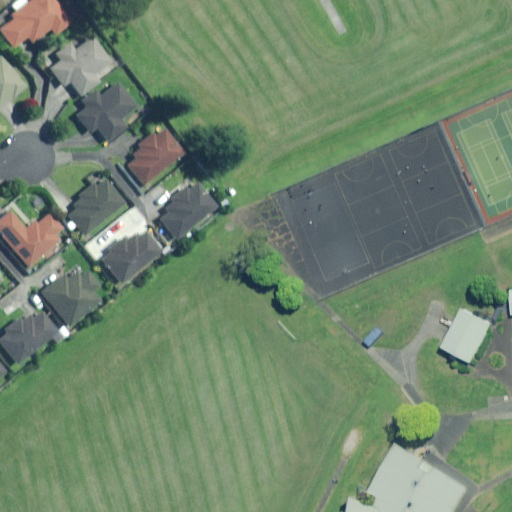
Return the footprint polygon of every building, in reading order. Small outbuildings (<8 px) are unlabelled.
[(18,0),(11,5),(15,10),(9,15),(12,18),(0,27),(0,33),(11,48),(26,37),(30,43),(49,29),(53,35),(71,23),(54,0),(27,0),(26,1),(25,0),(18,0)] [(110,62),(91,36),(73,49),(68,42),(53,54),(58,60),(47,68),(61,87),(68,82),(78,96),(98,82),(93,74),(110,62)] [(0,106),(10,98),(11,99),(25,86),(17,78),(18,76),(0,56),(0,106)] [(136,106),(116,81),(98,95),(93,89),(78,100),(83,107),(73,115),(88,134),(95,129),(105,142),(125,127),(119,119),(136,106)] [(183,153),(163,128),(154,135),(151,132),(134,145),(137,148),(129,154),(133,158),(124,165),(141,186),(183,153)] [(124,204),(103,178),(94,185),(92,182),(75,195),(78,199),(70,205),(73,209),(65,216),(81,237),(124,204)] [(186,189),(183,186),(167,199),(170,202),(162,208),(165,212),(156,219),(174,240),(215,207),(195,182),(186,189)] [(0,238),(26,269),(59,241),(54,235),(61,229),(48,212),(35,223),(32,221),(23,228),(8,210),(0,216),(0,238)] [(121,236),(105,249),(108,252),(98,260),(119,285),(161,251),(143,230),(135,237),(132,233),(124,239),(121,236)] [(98,286),(85,270),(79,275),(75,270),(65,278),(62,274),(38,292),(66,328),(100,302),(92,292),(98,286)] [(496,324),(466,309),(446,350),(475,364),(496,324)] [(31,318),(28,314),(20,320),(17,317),(1,330),(4,333),(0,336),(0,347),(15,366),(57,333),(40,311),(31,318)] [(346,511),(456,511),(469,490),(401,445),(372,494),(382,500),(376,511),(373,511),(351,499),(346,511)]
